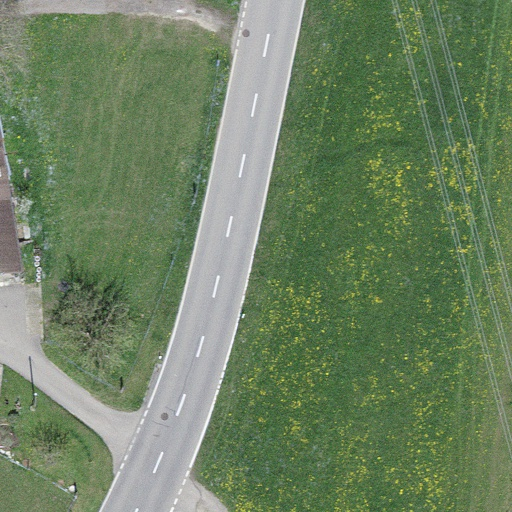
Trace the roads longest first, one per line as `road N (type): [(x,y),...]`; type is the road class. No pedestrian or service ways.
road 1 (tertiary): [(135,511),(217,295),(272,0)]
road 2 (track): [(269,17),(120,3),(0,6)]
road 3 (track): [(204,511),(160,456),(0,346)]
